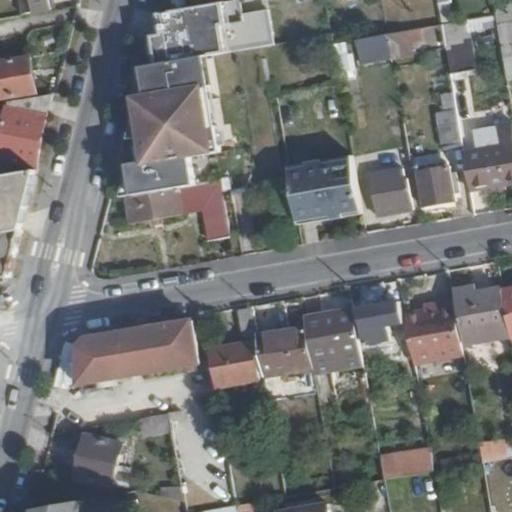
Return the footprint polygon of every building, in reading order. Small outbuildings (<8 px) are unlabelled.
[(50,9),(48,0),(30,0),(32,12),(50,9)] [(275,44),(270,8),(245,12),(243,0),(217,0),(161,9),(162,29),(156,30),(154,36),(158,65),(193,59),(275,44)] [(13,18),(0,18),(0,33),(15,33),(13,18)] [(511,78),(511,21),(495,25),(505,80),(511,78)] [(473,71),(465,22),(440,26),(449,75),(473,71)] [(388,34),(395,62),(424,55),(417,27),(388,34)] [(0,98),(37,92),(31,55),(0,61),(0,98)] [(205,128),(193,59),(158,65),(146,67),(151,95),(139,97),(145,139),(149,140),(150,163),(133,165),(138,194),(197,183),(192,154),(214,151),(211,127),(205,128)] [(0,154),(37,163),(45,117),(47,115),(51,93),(10,101),(0,145),(0,154)] [(462,155),(458,129),(445,131),(449,157),(462,155)] [(511,182),(511,145),(462,155),(468,190),(511,182)] [(361,208),(352,157),(286,167),(296,219),(330,214),(331,220),(343,218),(342,212),(361,208)] [(452,203),(447,168),(416,173),(422,209),(452,203)] [(0,233),(24,229),(39,169),(0,176),(0,233)] [(411,211),(406,178),(367,186),(372,218),(411,211)] [(233,236),(222,179),(197,183),(138,194),(132,195),(136,220),(206,208),(212,240),(233,236)] [(298,247),(294,219),(278,222),(284,249),(298,247)] [(0,278),(12,276),(24,229),(0,233),(0,278)] [(503,292),(503,289),(477,294),(475,288),(454,291),(463,345),(511,337),(503,292)] [(511,290),(503,292),(511,337),(511,338),(511,290)] [(466,370),(452,293),(435,296),(436,304),(405,309),(407,324),(417,379),(466,370)] [(405,309),(403,300),(360,308),(367,341),(360,342),(361,349),(365,374),(382,370),(377,341),(394,338),(392,326),(407,324),(405,309)] [(258,334),(253,305),(238,308),(243,337),(258,334)] [(360,342),(354,310),(310,318),(317,356),(361,349),(360,342)] [(80,385),(200,362),(193,321),(87,341),(80,348),(80,385)] [(315,370),(307,329),(274,334),(276,342),(260,344),(266,379),(315,370)] [(261,381),(253,342),(210,350),(217,389),(261,381)] [(238,438),(233,409),(220,411),(225,440),(238,438)] [(172,423),(170,414),(140,419),(141,428),(172,423)] [(202,482),(191,419),(172,423),(183,486),(202,482)] [(115,487),(125,441),(89,433),(78,479),(115,487)] [(511,457),(511,436),(482,442),(486,462),(511,457)] [(433,472),(429,449),(393,456),(397,478),(433,472)] [(186,503),(184,489),(164,493),(163,498),(186,503)] [(82,511),(85,502),(35,511),(34,511),(82,511)] [(334,511),(333,503),(290,510),(289,511),(334,511)]
